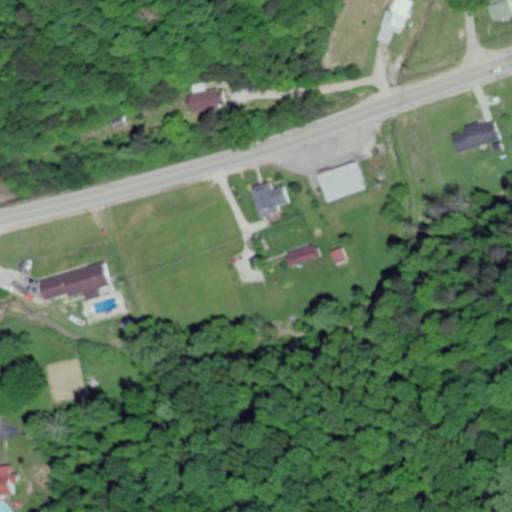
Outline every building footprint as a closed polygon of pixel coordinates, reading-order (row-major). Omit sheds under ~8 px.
[(407,34),(412,0),(410,0),(390,0),(384,41),(391,42),(393,32),(407,34)] [(511,0),(490,0),(496,23),(511,19),(511,0)] [(228,107),(226,87),(207,89),(207,85),(193,86),(196,112),(228,107)] [(503,140),(495,119),(454,134),(461,154),(503,140)] [(322,174),(331,201),(367,190),(359,163),(322,174)] [(285,186),(274,189),(272,182),(253,188),(262,216),(292,206),(285,186)] [(285,255),(291,270),(322,258),(316,243),(285,255)] [(47,303),(101,290),(100,288),(111,286),(105,264),(42,279),(47,303)] [(0,468),(0,511),(10,511),(10,496),(17,496),(16,467),(0,468)]
